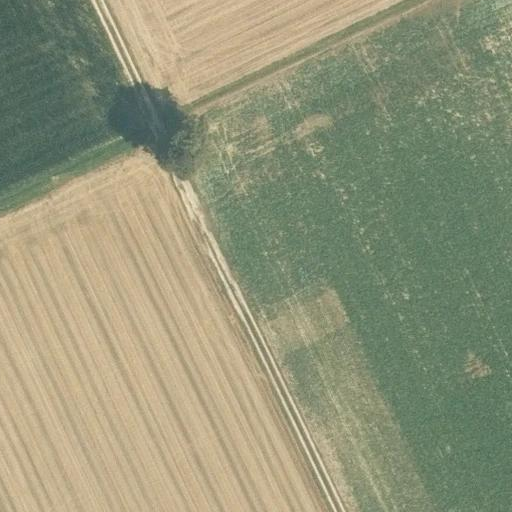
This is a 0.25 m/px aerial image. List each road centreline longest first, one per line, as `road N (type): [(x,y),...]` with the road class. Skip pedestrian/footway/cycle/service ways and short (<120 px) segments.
road 1 (track): [(157,128),(339,511)]
road 2 (track): [(429,0),(157,128)]
road 3 (track): [(157,128),(0,202)]
road 4 (track): [(157,128),(96,0)]
